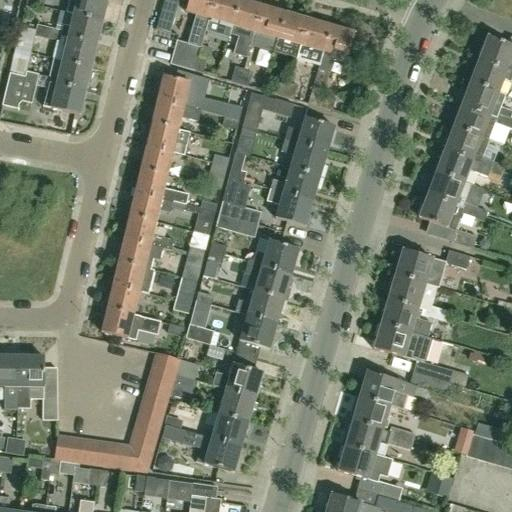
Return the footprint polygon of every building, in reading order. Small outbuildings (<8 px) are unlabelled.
[(22,19),(27,0),(25,0),(9,0),(5,15),(22,19)] [(68,0),(65,13),(102,22),(107,0),(68,0)] [(169,64),(193,71),(198,57),(199,57),(200,49),(199,48),(204,34),(213,0),(187,0),(184,13),(194,16),(186,45),(177,42),(174,53),(173,52),(169,64)] [(227,40),(229,34),(231,26),(239,0),(237,0),(213,0),(204,34),(227,40)] [(250,47),(262,7),(239,0),(231,26),(229,34),(239,37),(233,56),(246,59),(250,47)] [(273,54),(277,40),(285,14),(262,7),(250,47),(273,54)] [(60,12),(56,30),(57,31),(61,31),(59,37),(68,39),(96,46),(102,22),(65,13),(60,12)] [(273,54),(296,60),(307,21),(285,14),(277,40),(273,54)] [(319,67),(330,28),(319,24),(307,21),(296,60),(319,67)] [(36,31),(35,36),(46,39),(49,29),(37,26),(36,31)] [(354,35),(330,28),(319,67),(307,106),(331,113),(334,101),(323,98),(330,73),(342,76),(354,35)] [(49,29),(46,39),(57,42),(58,42),(59,37),(61,31),(57,31),(56,30),(49,29)] [(488,38),(479,62),(507,72),(511,74),(511,38),(510,38),(507,46),(488,38)] [(68,39),(62,62),(91,69),(96,46),(68,39)] [(198,57),(193,71),(201,74),(205,59),(199,57),(198,57)] [(50,78),(49,83),(85,92),(91,69),(62,62),(54,60),(50,78)] [(511,76),(511,74),(507,72),(479,62),(471,84),(505,97),(506,96),(499,93),(503,81),(509,83),(511,79),(511,76)] [(239,85),(243,71),(235,68),(231,83),(239,85)] [(252,73),(243,71),(239,85),(247,87),(252,73)] [(2,106),(18,110),(19,104),(22,102),(31,105),(36,86),(38,76),(26,73),(25,78),(10,75),(2,106)] [(179,73),(177,81),(161,77),(155,101),(182,108),(200,112),(203,101),(185,97),(187,85),(197,87),(199,78),(179,73)] [(38,76),(36,86),(47,89),(49,83),(50,78),(39,76),(38,76)] [(47,89),(43,108),(79,117),(85,92),(49,83),(47,89)] [(285,97),(288,85),(280,83),(276,95),(285,97)] [(471,84),(462,106),(497,120),(500,114),(511,119),(511,116),(511,111),(501,108),(505,97),(471,84)] [(295,87),(288,85),(285,97),(292,99),(295,87)] [(242,129),(256,133),(261,112),(276,116),(279,102),(275,101),(275,102),(251,95),(242,129)] [(182,108),(155,101),(150,125),(177,131),(180,119),(197,122),(200,112),(182,108)] [(227,105),(224,118),(238,122),(239,122),(242,109),(240,108),(227,105)] [(462,106),(454,129),(489,142),(498,146),(501,147),(508,130),(507,129),(495,125),(497,120),(462,106)] [(497,120),(495,125),(507,129),(511,119),(500,114),(497,120)] [(238,122),(224,118),(221,128),(236,132),(236,129),(238,122)] [(285,141),(326,154),(334,129),(304,119),(302,129),(301,132),(288,128),(285,141)] [(177,131),(150,125),(145,148),(171,155),(183,158),(185,147),(174,144),(177,131)] [(249,158),(256,133),(242,129),(235,155),(245,157),(249,158)] [(480,165),(482,160),(489,142),(454,129),(445,151),(480,165)] [(319,179),(326,154),(285,141),(281,153),(293,157),(290,170),(319,179)] [(171,155),(145,148),(139,172),(166,178),(171,155)] [(480,165),(445,151),(436,174),(464,185),(469,173),(488,180),(490,174),(478,170),(480,165)] [(228,180),(242,183),(245,175),(241,174),(245,157),(235,155),(228,180)] [(214,158),(212,165),(226,168),(228,162),(214,158)] [(251,160),(248,176),(273,181),(276,165),(251,160)] [(490,174),(493,164),(482,160),(480,165),(478,170),(490,174)] [(504,168),(493,164),(490,174),(501,178),(504,168)] [(226,168),(212,165),(210,175),(223,178),(226,168)] [(272,183),(270,191),(312,204),(319,179),(290,170),(285,187),(272,183)] [(163,190),(166,178),(139,172),(134,195),(172,205),(172,204),(184,207),(187,196),(163,190)] [(463,211),(465,205),(472,188),(464,185),(436,174),(427,197),(459,209),(463,211)] [(228,180),(219,217),(257,228),(260,215),(246,211),(252,186),(242,183),(228,180)] [(312,204),(270,191),(266,204),(279,207),(275,221),(304,229),(312,204)] [(128,219),(155,225),(158,212),(169,215),(172,205),(134,195),(128,219)] [(463,211),(459,209),(427,197),(419,219),(447,230),(455,232),(461,215),(463,211)] [(200,211),(200,212),(213,215),(215,208),(202,204),(200,211)] [(461,215),(472,220),(476,210),(465,205),(463,211),(461,215)] [(211,224),(213,215),(200,212),(200,211),(184,207),(183,211),(199,215),(197,221),(211,224)] [(476,210),(472,220),(484,224),(488,214),(476,210)] [(254,238),(257,228),(219,217),(216,228),(254,238)] [(155,225),(128,219),(122,242),(170,253),(172,243),(152,238),(155,225)] [(451,245),(472,251),(475,239),(455,232),(451,245)] [(169,255),(170,253),(122,242),(117,265),(152,274),(153,273),(149,272),(152,262),(158,263),(161,253),(169,255)] [(248,265),(291,277),(298,251),(268,243),(264,257),(255,254),(252,264),(248,263),(248,265)] [(211,244),(209,254),(223,258),(226,248),(211,244)] [(201,261),(203,254),(189,251),(188,258),(201,261)] [(436,289),(438,289),(445,266),(445,265),(433,262),(433,261),(402,252),(395,278),(436,290),(436,289)] [(212,281),(217,265),(221,266),(223,258),(209,254),(207,262),(202,278),(212,281)] [(445,265),(445,266),(466,272),(469,260),(448,254),(445,265)] [(198,271),(201,261),(188,258),(185,267),(198,271)] [(117,265),(111,289),(138,295),(138,293),(147,296),(152,274),(117,265)] [(283,302),(291,277),(248,265),(245,276),(258,279),(254,293),(283,302)] [(195,284),(198,271),(185,267),(181,281),(195,284)] [(388,302),(418,311),(424,313),(426,308),(430,309),(436,290),(395,278),(388,302)] [(181,281),(177,297),(190,301),(195,284),(181,281)] [(111,289),(106,312),(132,319),(132,317),(138,295),(111,289)] [(247,318),(276,327),(283,302),(254,293),(251,304),(241,302),(237,315),(247,318)] [(198,295),(196,304),(210,308),(213,299),(208,298),(198,295)] [(177,297),(175,304),(188,307),(190,301),(177,297)] [(388,302),(380,327),(427,340),(431,325),(416,320),(418,311),(388,302)] [(188,307),(175,304),(172,314),(186,317),(188,307)] [(210,308),(196,304),(194,312),(208,316),(210,308)] [(423,317),(437,322),(439,312),(430,309),(426,308),(424,313),(423,317)] [(132,319),(106,312),(100,336),(134,345),(137,334),(156,339),(159,325),(132,319)] [(439,312),(437,322),(448,325),(451,316),(439,312)] [(269,352),(276,327),(247,318),(239,344),(269,352)] [(181,340),(183,333),(183,331),(169,327),(167,336),(181,340)] [(426,366),(433,341),(427,340),(380,327),(373,351),(416,364),(413,375),(449,386),(453,373),(426,366)] [(189,328),(186,339),(210,346),(213,335),(189,328)] [(156,356),(152,367),(175,374),(179,363),(156,356)] [(16,360),(0,359),(0,389),(3,390),(2,413),(15,413),(16,412),(16,360)] [(43,361),(16,360),(16,412),(28,412),(28,402),(42,402),(42,422),(57,422),(56,370),(43,370),(43,361)] [(194,382),(198,368),(179,363),(175,374),(175,377),(194,382)] [(226,391),(255,400),(263,374),(234,366),(230,378),(216,374),(213,388),(226,391)] [(172,386),(175,377),(175,374),(152,367),(149,379),(172,386)] [(367,375),(359,400),(389,409),(390,408),(402,412),(406,398),(413,400),(416,390),(445,398),(449,386),(413,375),(409,387),(367,375)] [(194,382),(175,377),(172,386),(169,396),(192,403),(197,383),(194,382)] [(149,379),(146,391),(169,397),(169,396),(172,386),(149,379)] [(169,397),(146,391),(142,402),(165,409),(169,397)] [(219,416),(248,424),(255,400),(226,391),(219,416)] [(386,422),(389,409),(359,400),(352,425),(388,436),(389,434),(383,432),(386,422)] [(142,402),(139,414),(162,420),(165,409),(142,402)] [(160,426),(162,420),(139,414),(136,425),(159,432),(160,426)] [(212,441),(241,449),(248,424),(219,416),(212,441)] [(168,420),(165,428),(180,432),(182,424),(168,420)] [(136,425),(132,437),(155,443),(159,432),(136,425)] [(352,425),(345,448),(375,457),(379,444),(385,445),(388,436),(352,425)] [(391,429),(389,434),(388,436),(385,445),(397,449),(402,432),(391,429)] [(414,436),(402,432),(397,449),(409,453),(414,436)] [(212,441),(188,434),(184,448),(200,452),(197,464),(234,475),(241,449),(212,441)] [(57,437),(53,462),(60,463),(66,464),(70,439),(57,437)] [(129,447),(146,475),(155,443),(132,437),(129,447)] [(465,459),(476,462),(482,440),(472,437),(465,459)] [(82,441),(70,439),(66,464),(76,465),(78,465),(82,441)] [(476,462),(487,465),(493,443),(482,440),(476,462)] [(5,456),(15,458),(17,443),(8,441),(5,456)] [(90,467),(94,442),(82,441),(78,465),(90,467)] [(106,444),(94,442),(90,467),(99,468),(102,469),(106,444)] [(17,443),(15,458),(23,459),(25,444),(17,443)] [(487,465),(498,468),(504,446),(493,443),(487,465)] [(106,444),(102,469),(114,470),(117,446),(106,444)] [(129,447),(117,446),(114,470),(123,472),(146,475),(129,447)] [(498,468),(508,471),(511,457),(511,448),(504,446),(498,468)] [(360,482),(357,491),(398,503),(402,491),(381,485),(376,483),(379,473),(371,471),(375,457),(345,448),(338,473),(356,479),(356,481),(360,482)] [(49,484),(50,477),(52,462),(28,459),(27,469),(42,471),(40,483),(49,484)] [(2,461),(1,474),(8,475),(10,462),(2,461)] [(52,462),(50,477),(58,478),(60,463),(53,462),(52,462)] [(87,486),(96,487),(98,473),(89,471),(87,486)] [(104,489),(106,474),(98,473),(96,487),(104,489)] [(134,493),(144,494),(146,479),(136,478),(134,493)] [(152,495),(154,480),(146,479),(144,494),(152,495)] [(191,497),(193,485),(169,482),(166,500),(190,503),(190,500),(191,497)] [(215,500),(216,488),(193,485),(191,497),(215,500)] [(331,496),(326,511),(368,511),(370,509),(379,511),(395,511),(398,503),(357,491),(353,490),(349,502),(331,496)] [(0,511),(7,511),(9,500),(0,498),(0,511)] [(92,511),(94,504),(80,502),(78,511),(92,511)]
